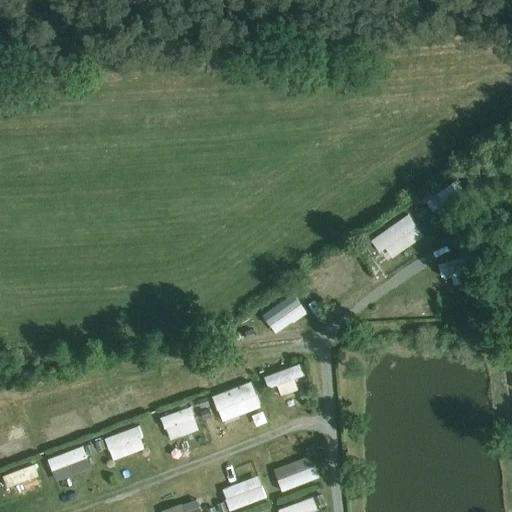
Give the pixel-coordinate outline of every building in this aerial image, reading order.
[(453,183),(424,201),(431,211),(448,201),(453,209),(464,202),(453,183)] [(408,215),(371,241),(379,254),(398,240),(404,248),(422,236),(408,215)] [(473,255),(437,265),(441,277),(451,275),(454,287),(471,282),(468,270),(476,267),(473,255)] [(299,280),(313,300),(343,279),(328,259),(299,280)] [(293,294),(262,317),(269,327),(270,326),(277,334),(305,314),(293,294)] [(376,312),(416,312),(416,297),(375,298),(376,312)] [(298,365),(264,378),(268,390),(277,387),(281,397),(298,391),(294,379),(302,376),(298,365)] [(250,382),(212,396),(217,410),(255,396),(250,382)] [(190,408),(160,418),(164,431),(166,430),(170,441),(196,432),(192,421),(194,420),(190,408)] [(35,438),(79,430),(76,414),(32,422),(35,438)] [(12,422),(0,425),(0,438),(16,433),(12,422)] [(139,427),(104,440),(108,452),(121,447),(125,456),(144,449),(141,439),(143,438),(139,427)] [(82,446),(48,460),(52,471),(74,462),(76,466),(83,463),(81,459),(86,457),(82,446)] [(293,463),(274,470),(282,493),(319,478),(314,466),(310,468),(307,459),(294,464),(293,463)] [(0,469),(0,491),(1,493),(32,481),(24,460),(0,469)] [(258,476),(222,490),(229,511),(266,498),(258,476)] [(317,511),(312,497),(278,511),(317,511)]
